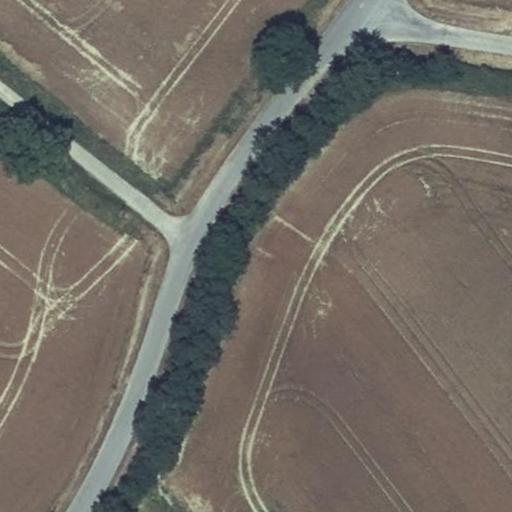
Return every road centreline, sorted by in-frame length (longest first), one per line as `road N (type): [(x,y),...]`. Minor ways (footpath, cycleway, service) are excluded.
road 1 (tertiary): [(191,237),(146,375),(76,511)]
road 2 (tertiary): [(360,5),(191,237)]
road 3 (unclassified): [(0,88),(191,237)]
road 4 (unclassified): [(360,5),(424,30),(511,46)]
